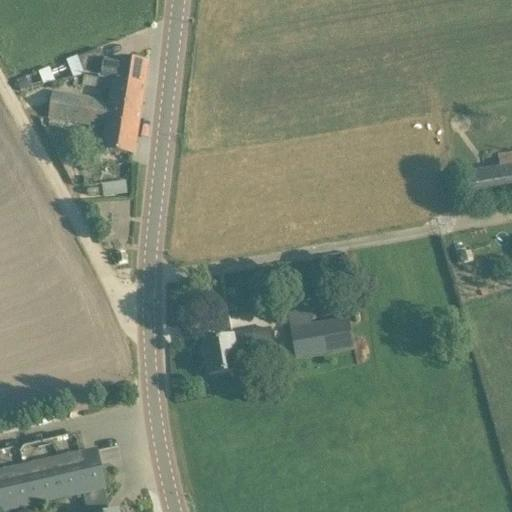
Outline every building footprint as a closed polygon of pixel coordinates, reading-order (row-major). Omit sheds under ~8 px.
[(114,79),(114,81),(120,82),(119,84),(130,85),(126,101),(143,103),(149,63),(117,58),(117,61),(104,59),(101,50),(79,59),(85,75),(114,79)] [(25,79),(18,82),(21,90),(29,88),(25,79)] [(48,119),(54,120),(75,109),(124,116),(122,129),(138,132),(143,103),(126,101),(130,85),(119,84),(120,82),(114,81),(110,105),(102,104),(102,101),(53,93),(48,119)] [(103,151),(114,153),(134,157),(138,132),(122,129),(124,116),(75,109),(54,120),(106,129),(103,151)] [(511,153),(498,156),(500,168),(466,174),(471,204),(491,201),(511,198),(511,153)] [(126,182),(114,183),(115,196),(127,195),(126,182)] [(127,263),(125,253),(117,254),(119,264),(127,263)] [(353,350),(349,321),(348,320),(291,329),(295,360),(353,350)] [(236,367),(249,364),(250,368),(276,363),(272,341),(270,328),(232,335),(233,338),(204,342),(209,376),(237,371),(236,367)] [(84,398),(70,401),(73,414),(87,410),(84,398)] [(109,511),(104,489),(105,489),(96,452),(84,455),(79,435),(0,451),(0,511),(77,495),(77,499),(85,498),(87,511),(109,511)]
